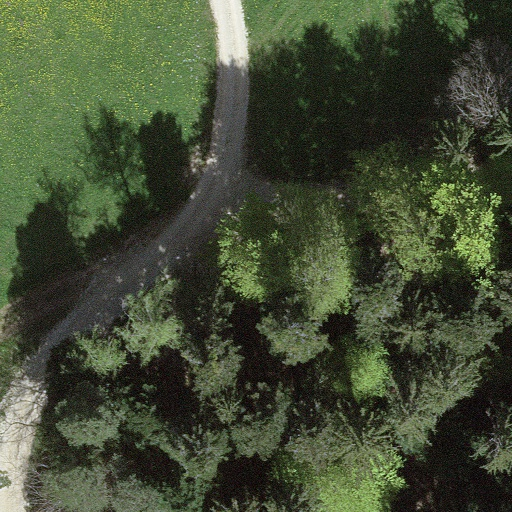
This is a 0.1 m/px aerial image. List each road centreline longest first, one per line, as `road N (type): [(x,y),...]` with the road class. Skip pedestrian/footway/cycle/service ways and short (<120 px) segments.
road 1 (track): [(167,244),(265,211),(511,173)]
road 2 (track): [(6,511),(3,453),(24,384),(167,244)]
road 3 (track): [(223,0),(222,161),(167,244)]
road 4 (track): [(167,244),(0,314)]
